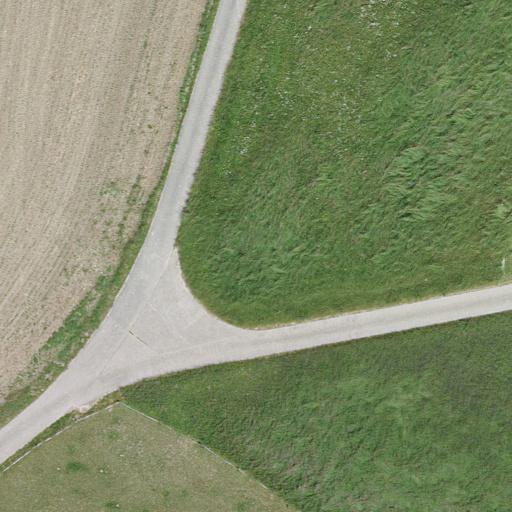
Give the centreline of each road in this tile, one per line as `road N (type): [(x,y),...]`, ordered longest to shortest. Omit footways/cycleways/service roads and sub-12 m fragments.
road 1 (track): [(240,0),(153,263),(49,405),(0,444)]
road 2 (track): [(49,405),(162,352),(511,290)]
